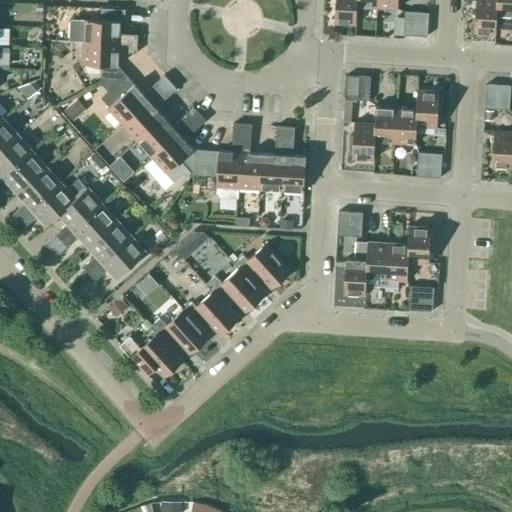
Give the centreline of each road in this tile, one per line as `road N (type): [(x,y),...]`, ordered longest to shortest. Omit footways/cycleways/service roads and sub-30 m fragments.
road 1 (residential): [(310,324),(285,323),(166,422),(145,428),(0,266)]
road 2 (residential): [(310,324),(453,331),(458,200)]
road 3 (residential): [(180,46),(218,83),(275,83),(305,55)]
road 4 (residential): [(322,189),(458,200)]
road 5 (residential): [(322,189),(310,324)]
road 6 (residential): [(458,200),(468,65)]
road 7 (residential): [(330,56),(322,189)]
